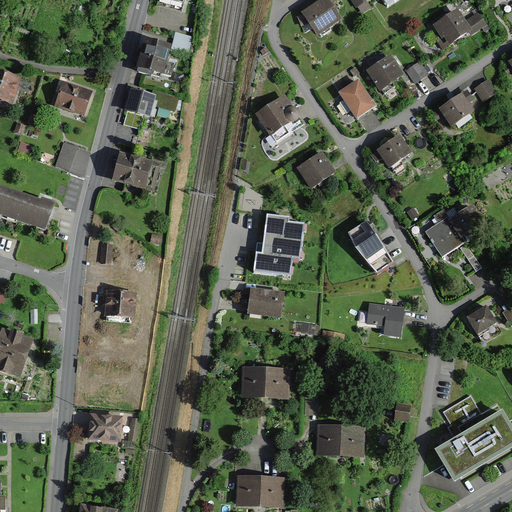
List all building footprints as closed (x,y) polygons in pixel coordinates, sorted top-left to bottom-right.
[(161,0),(160,6),(185,12),(187,0),(188,0),(196,2),(196,0),(161,0)] [(328,0),(322,0),(301,14),(302,16),(297,18),(301,28),(309,25),(317,38),(343,21),(328,0)] [(439,38),(433,42),(439,51),(464,34),(467,37),(482,27),(473,14),(463,21),(455,9),(430,26),(439,38)] [(190,53),(193,35),(176,33),(173,51),(190,53)] [(171,47),(148,41),(140,72),(163,78),(171,47)] [(404,76),(391,56),(367,72),(380,92),(404,76)] [(511,56),(499,66),(504,73),(507,71),(511,79),(511,56)] [(429,76),(420,62),(406,71),(415,85),(429,76)] [(0,99),(14,105),(23,80),(0,71),(0,99)] [(480,102),(494,92),(486,81),(472,91),(480,102)] [(85,118),(94,93),(65,82),(56,107),(85,118)] [(372,110),(355,83),(335,95),(352,123),(372,110)] [(132,87),(126,114),(153,121),(157,106),(177,111),(179,99),(132,87)] [(426,116),(431,124),(438,119),(445,130),(468,114),(456,96),(426,116)] [(297,113),(294,113),(288,103),(256,122),(270,144),(292,130),(296,129),(300,127),(302,123),(302,118),(299,115),(297,113)] [(369,155),(374,162),(376,161),(384,171),(406,156),(394,138),(369,155)] [(64,143),(56,168),(84,177),(92,151),(64,143)] [(334,173),(322,155),(300,170),(312,188),(334,173)] [(159,166),(122,156),(115,182),(152,192),(159,166)] [(0,187),(0,215),(46,232),(55,207),(0,187)] [(471,209),(449,223),(460,241),(482,227),(471,209)] [(289,220),(267,217),(262,256),(257,256),(255,272),(289,277),(292,259),(300,260),(304,227),(288,224),(289,220)] [(460,241),(449,223),(447,220),(423,235),(439,260),(463,245),(460,241)] [(393,265),(367,224),(350,235),(356,250),(377,275),(393,265)] [(150,257),(99,254),(93,314),(146,318),(150,257)] [(282,296),(252,292),(249,315),(280,319),(282,296)] [(368,307),(366,327),(383,329),(382,337),(400,339),(402,310),(368,307)] [(492,325),(482,309),(462,321),(473,338),(492,325)] [(511,325),(511,315),(509,311),(503,316),(510,327),(511,325)] [(3,329),(0,338),(0,371),(21,379),(35,340),(3,329)] [(131,345),(85,344),(84,392),(130,393),(131,345)] [(262,369),(240,368),(239,400),(261,400),(262,369)] [(283,369),(262,369),(261,400),(282,401),(283,369)] [(441,464),(451,480),(511,441),(511,431),(498,410),(479,422),(465,400),(441,415),(455,437),(433,451),(441,464)] [(406,426),(407,410),(395,409),(393,425),(406,426)] [(91,417),(90,440),(119,442),(121,419),(91,417)] [(339,429),(316,427),(314,455),(337,457),(339,429)] [(362,431),(339,429),(337,457),(359,459),(362,431)] [(262,478),(238,478),(238,508),(261,508),(262,478)] [(285,479),(262,478),(261,508),(285,508),(285,479)]
